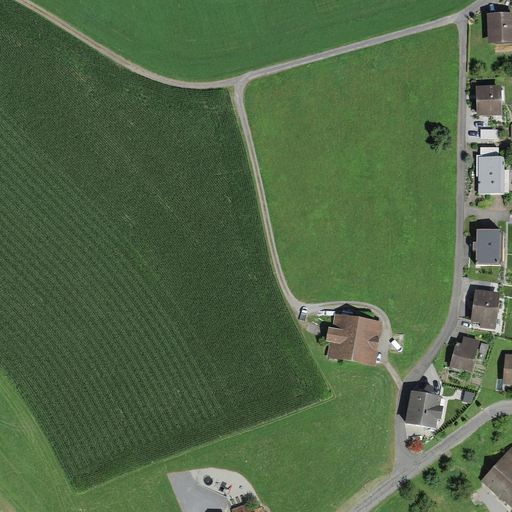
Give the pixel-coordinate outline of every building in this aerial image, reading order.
[(511,15),(487,17),(488,45),(511,44),(511,15)] [(500,87),(476,89),(478,118),(501,117),(500,87)] [(499,131),(481,131),(481,139),(499,139),(499,131)] [(480,157),(477,157),(477,177),(479,177),(479,195),(503,195),(503,193),(508,193),(508,171),(505,171),(505,158),(500,158),(500,149),(480,149),(480,157)] [(502,234),(477,234),(477,244),(473,244),(473,251),(477,251),(477,265),(501,266),(502,234)] [(501,295),(476,291),(471,323),(482,325),(481,329),(496,331),(501,295)] [(375,368),(384,323),(336,314),(334,326),(330,325),(327,343),(330,343),(327,359),(375,368)] [(456,346),(449,368),(471,374),(480,343),(464,338),(461,348),(456,346)] [(511,355),(506,355),(503,386),(511,387),(511,355)] [(443,400),(412,395),(406,426),(438,432),(439,423),(442,423),(444,409),(442,409),(443,400)] [(511,511),(511,449),(481,483),(511,511)]
